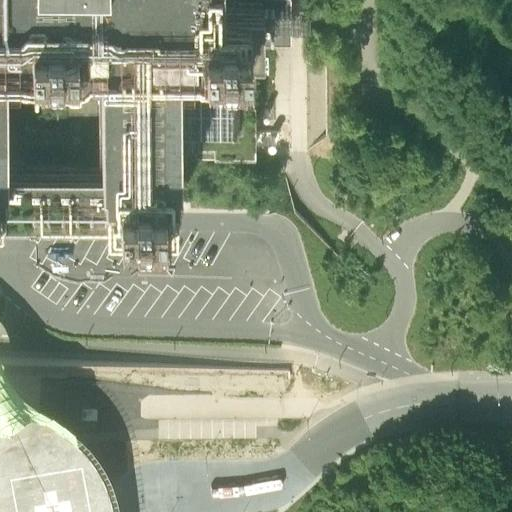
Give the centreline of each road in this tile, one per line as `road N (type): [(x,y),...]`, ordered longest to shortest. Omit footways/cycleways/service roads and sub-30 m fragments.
road 1 (residential): [(341,425),(271,484),(166,496)]
road 2 (unclassified): [(511,394),(430,399),(341,425)]
